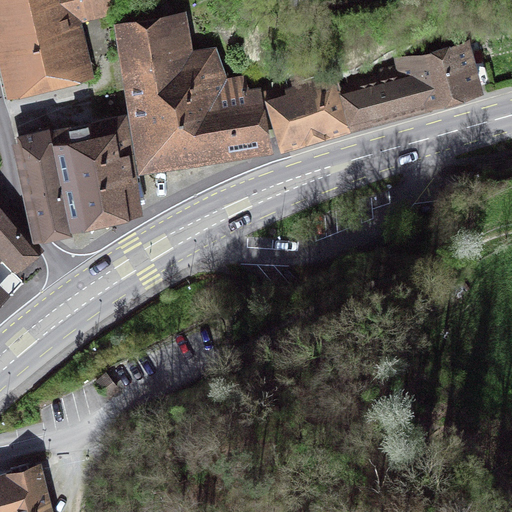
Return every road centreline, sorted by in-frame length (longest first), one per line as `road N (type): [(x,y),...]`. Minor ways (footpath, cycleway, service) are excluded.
road 1 (primary): [(79,297),(200,226),(331,170),(511,115)]
road 2 (residential): [(79,297),(16,200),(0,116)]
